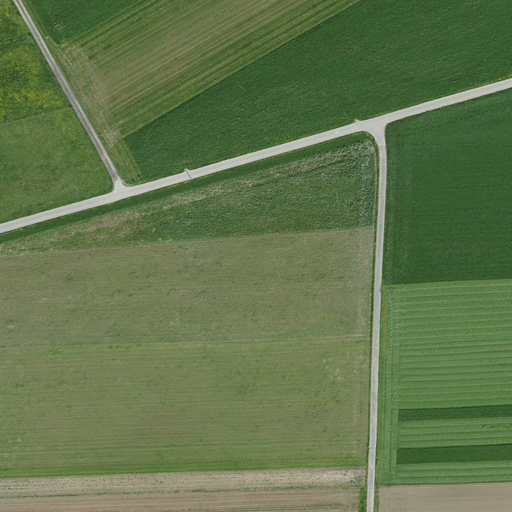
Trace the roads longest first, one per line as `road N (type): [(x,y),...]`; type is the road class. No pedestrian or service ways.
road 1 (track): [(370,511),(377,122)]
road 2 (track): [(122,194),(14,0)]
